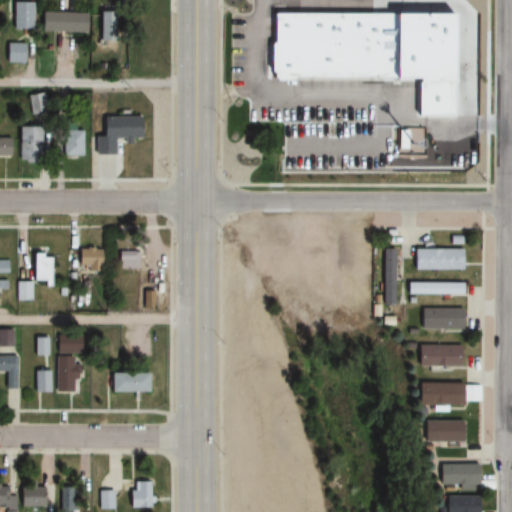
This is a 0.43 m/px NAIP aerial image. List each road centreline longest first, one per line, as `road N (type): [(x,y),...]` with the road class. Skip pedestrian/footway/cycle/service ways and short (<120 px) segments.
road 1 (secondary): [(197,511),(196,0)]
road 2 (residential): [(506,0),(506,440)]
road 3 (residential): [(197,199),(511,201)]
road 4 (residential): [(0,199),(197,199)]
road 5 (residential): [(0,437),(197,437)]
